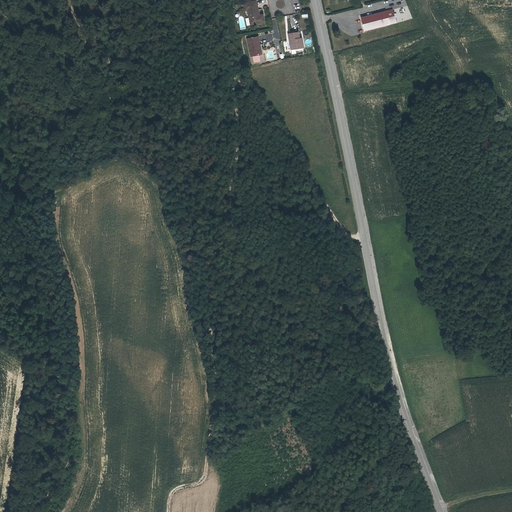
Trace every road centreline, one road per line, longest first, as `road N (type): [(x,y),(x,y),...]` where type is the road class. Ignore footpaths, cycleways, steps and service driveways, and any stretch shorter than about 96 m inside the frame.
road 1 (track): [(363,237),(343,232),(248,88),(236,83),(234,244),(210,339),(218,386),(203,475),(175,488),(167,511)]
road 2 (secondary): [(440,511),(387,356),(314,0)]
